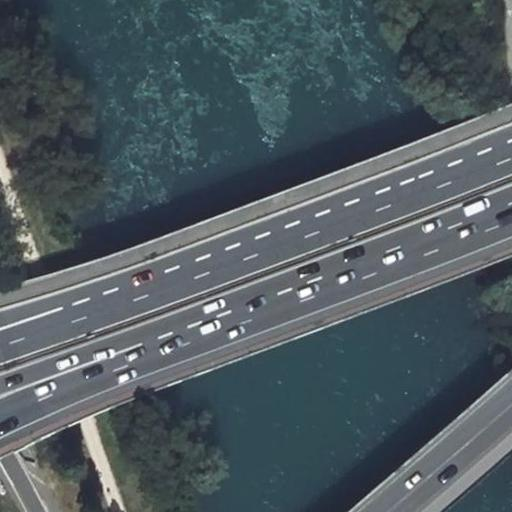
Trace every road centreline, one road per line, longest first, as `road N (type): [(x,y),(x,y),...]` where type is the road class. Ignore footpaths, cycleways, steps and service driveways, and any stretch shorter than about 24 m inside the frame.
road 1 (motorway): [(511,146),(55,321)]
road 2 (motorway): [(126,352),(511,207)]
road 3 (tertiary): [(511,392),(377,511)]
road 4 (trunk): [(0,414),(126,352)]
road 5 (trunk): [(0,384),(76,355),(126,352)]
